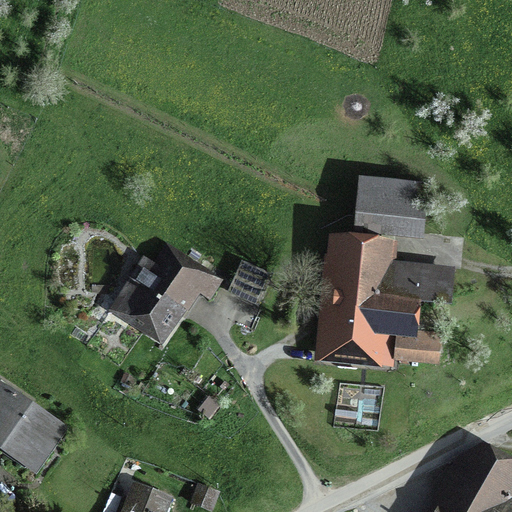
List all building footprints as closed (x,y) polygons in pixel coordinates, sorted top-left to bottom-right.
[(360,217),(420,223),(423,193),(363,187),(360,217)] [(330,352),(393,358),(396,331),(412,332),(415,302),(417,303),(418,295),(448,298),(450,274),(399,269),(394,265),(383,264),(385,247),(341,243),(330,352)] [(189,286),(209,299),(220,281),(168,247),(154,268),(144,262),(117,304),(162,333),(175,312),(173,311),(189,286)] [(434,362),(436,345),(401,342),(399,359),(434,362)] [(66,429),(0,383),(0,448),(3,450),(5,447),(34,467),(52,442),(56,444),(66,429)] [(511,511),(511,468),(486,454),(472,461),(443,511),(511,511)] [(211,511),(218,492),(199,485),(192,503),(211,511)] [(163,511),(168,501),(134,488),(125,511),(163,511)]
